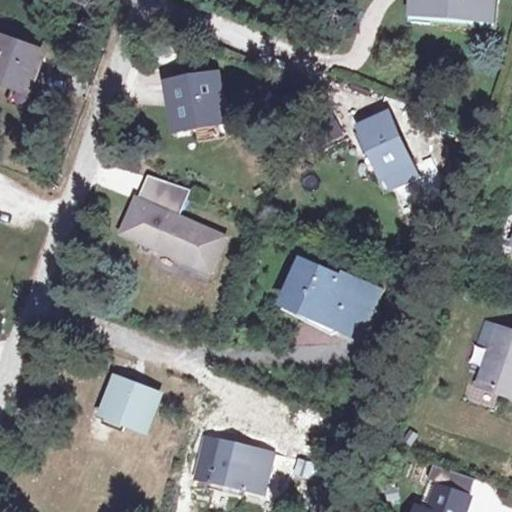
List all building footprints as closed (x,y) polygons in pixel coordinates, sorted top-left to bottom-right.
[(489,0),(417,0),(417,20),(489,23),(489,0)] [(0,74),(32,87),(46,54),(0,36),(0,74)] [(224,129),(216,90),(175,97),(182,138),(224,129)] [(415,165),(410,167),(390,125),(369,135),(397,196),(423,183),(415,165)] [(139,197),(180,213),(189,191),(148,176),(139,197)] [(210,278),(228,236),(180,213),(139,197),(135,195),(117,235),(157,253),(156,256),(210,278)] [(340,335),(355,293),(305,274),(289,315),(340,335)] [(418,308),(423,294),(390,281),(384,295),(418,308)] [(500,346),(485,388),(511,397),(511,334),(490,327),(485,341),(500,346)] [(119,387),(106,422),(144,437),(157,403),(119,387)] [(249,498),(268,502),(276,465),(208,451),(200,487),(211,489),(213,481),(218,482),(216,491),(243,497),(243,501),(249,502),(249,498)] [(470,511),(474,501),(445,491),(436,511),(424,511),(425,511),(424,511),(470,511)]
